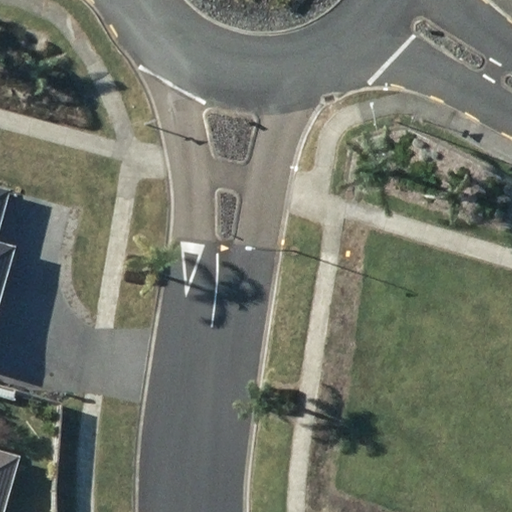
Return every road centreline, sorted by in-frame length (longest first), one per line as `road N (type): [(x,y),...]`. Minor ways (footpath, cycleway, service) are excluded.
road 1 (residential): [(218,511),(207,402),(221,170),(226,115),(251,49)]
road 2 (residential): [(374,0),(511,85)]
